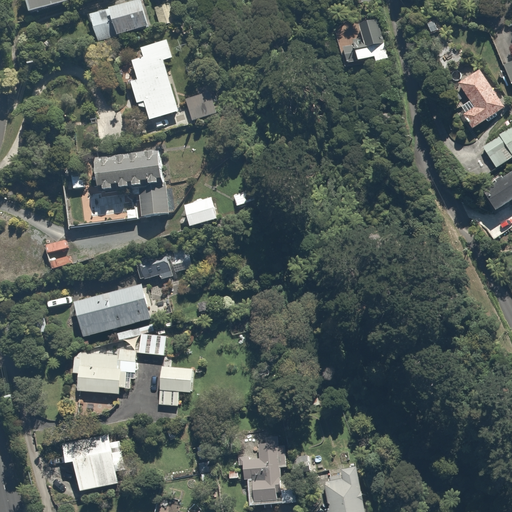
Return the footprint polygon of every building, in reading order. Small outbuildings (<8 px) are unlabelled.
[(28,0),(32,13),(74,3),(72,0),(28,0)] [(167,2),(149,7),(146,0),(143,0),(93,14),(102,46),(155,32),(173,27),(167,2)] [(366,38),(358,40),(359,42),(361,52),(364,63),(390,57),(380,17),(362,22),(366,38)] [(511,20),(488,32),(511,83),(511,20)] [(352,30),(340,34),(349,65),(361,61),(352,30)] [(133,63),(136,72),(138,80),(134,82),(143,109),(147,107),(153,123),(184,113),(167,62),(176,59),(170,39),(141,49),(145,59),(133,63)] [(484,69),(461,84),(471,101),(462,107),(476,129),(509,108),(484,69)] [(213,88),(188,95),(195,122),(220,115),(213,88)] [(500,170),(511,160),(511,124),(483,147),(500,170)] [(176,214),(171,183),(166,145),(96,155),(102,193),(138,188),(143,219),(176,214)] [(501,213),(511,204),(511,181),(489,197),(501,213)] [(236,194),(238,207),(259,203),(256,189),(236,194)] [(185,203),(190,228),(224,222),(219,197),(185,203)] [(140,281),(161,277),(162,283),(176,281),(175,275),(170,253),(136,259),(140,281)] [(152,284),(140,283),(76,304),(79,312),(64,317),(71,337),(85,332),(87,338),(151,318),(152,284)] [(168,337),(143,335),(142,354),(166,356),(168,337)] [(82,375),(80,391),(123,394),(123,389),(132,389),(132,380),(138,381),(140,350),(120,349),(119,360),(77,357),(76,375),(82,375)] [(165,366),(160,404),(182,407),(184,393),(198,395),(201,371),(165,366)] [(80,463),(85,491),(123,485),(120,468),(128,467),(124,439),(67,447),(70,464),(80,463)] [(283,442),(267,442),(267,444),(261,444),(261,458),(245,458),(245,480),(255,480),(255,500),(281,500),(281,482),(284,481),(284,467),(289,467),(289,444),(283,444),(283,442)] [(322,509),(322,511),(371,511),(363,470),(322,478),(328,508),(322,509)]
